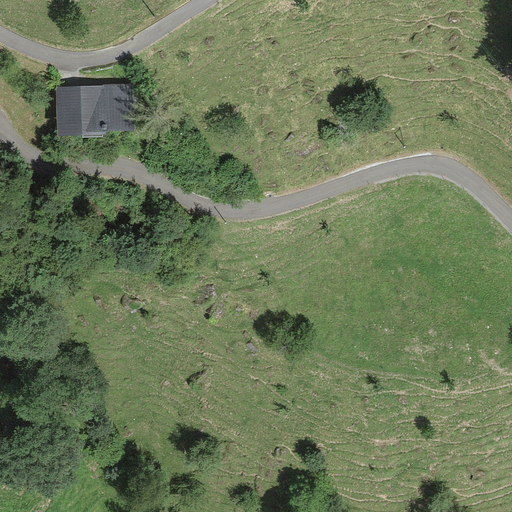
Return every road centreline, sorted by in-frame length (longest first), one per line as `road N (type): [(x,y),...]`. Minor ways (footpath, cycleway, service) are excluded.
road 1 (residential): [(511,226),(470,188),(431,175),(383,179),(264,213),(208,210),(141,182),(22,164),(0,143)]
road 2 (residential): [(0,40),(56,70),(101,66),(212,0)]
